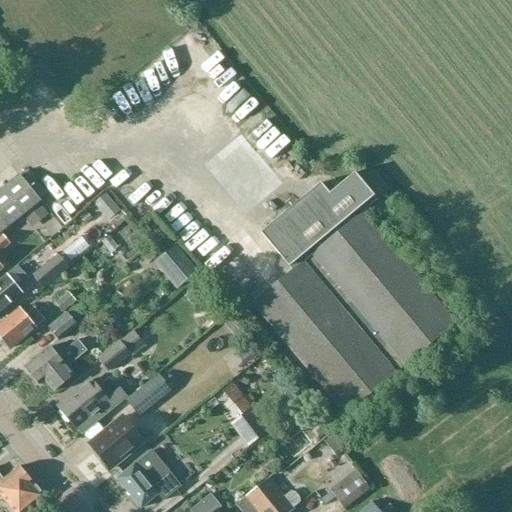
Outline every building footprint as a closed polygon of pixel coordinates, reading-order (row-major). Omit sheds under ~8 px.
[(52,146),(71,139),(62,116),(43,123),(52,146)] [(265,148),(283,134),(277,126),(258,139),(265,148)] [(456,324),(364,213),(378,201),(355,173),(330,194),(321,183),(260,234),(292,273),(253,305),(345,417),(456,324)] [(33,210),(42,202),(19,176),(0,191),(0,235),(16,223),(18,225),(25,220),(35,212),(33,210)] [(105,200),(96,207),(109,223),(118,215),(105,200)] [(42,221),(35,212),(25,220),(33,229),(42,221)] [(4,238),(0,241),(0,272),(3,269),(0,265),(0,253),(10,245),(4,238)] [(154,264),(177,291),(200,271),(177,244),(154,264)] [(43,290),(70,269),(58,256),(32,276),(43,290)] [(249,291),(256,286),(243,268),(236,273),(249,291)] [(0,284),(0,313),(23,295),(17,288),(27,281),(18,270),(8,278),(0,284)] [(203,279),(196,285),(201,291),(208,285),(203,279)] [(56,304),(63,312),(76,302),(69,294),(56,304)] [(223,317),(220,303),(212,305),(215,319),(223,317)] [(0,336),(11,349),(46,322),(35,310),(26,316),(21,310),(0,326),(0,336)] [(60,342),(78,327),(66,314),(48,329),(60,342)] [(109,373),(130,356),(132,359),(146,347),(133,330),(119,342),(97,360),(109,373)] [(242,345),(251,361),(262,354),(252,339),(242,345)] [(69,367),(77,361),(87,352),(78,341),(66,351),(58,357),(51,348),(26,368),(40,385),(44,382),(54,394),(76,376),(69,367)] [(257,379),(246,374),(241,386),(252,390),(257,379)] [(127,400),(136,412),(140,417),(171,391),(159,375),(145,386),(127,400)] [(121,389),(108,400),(92,380),(58,408),(77,430),(78,430),(83,435),(128,398),(121,389)] [(270,429),(233,383),(223,391),(243,416),(230,427),(247,448),(270,429)] [(296,414),(285,422),(291,430),(302,422),(296,414)] [(111,471),(145,443),(124,417),(89,445),(111,471)] [(321,442),(328,451),(338,444),(330,434),(321,442)] [(164,501),(176,492),(182,487),(153,451),(136,465),(118,480),(141,508),(159,494),(164,501)] [(42,500),(44,498),(20,468),(4,482),(0,477),(0,497),(12,511),(26,511),(36,505),(37,506),(42,502),(42,500)] [(292,489),(284,495),(270,478),(244,499),(237,505),(242,511),(290,511),(303,502),(292,489)] [(372,490),(362,478),(338,498),(348,511),(372,490)] [(330,493),(321,501),(326,506),(335,498),(330,493)] [(217,511),(222,508),(211,495),(190,511),(217,511)] [(389,505),(381,511),(380,511),(372,503),(361,511),(394,511),(389,505)]
